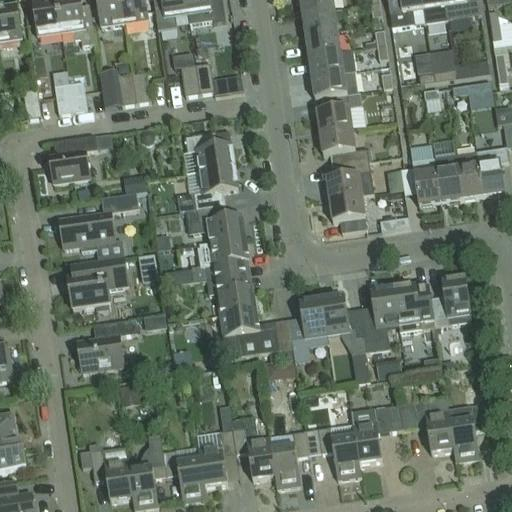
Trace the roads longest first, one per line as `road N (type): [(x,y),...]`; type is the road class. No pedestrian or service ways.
road 1 (residential): [(269,105),(28,137),(17,159),(62,511)]
road 2 (residential): [(511,281),(499,252),(475,242),(316,258),(298,253),(286,236),(269,105)]
road 3 (residential): [(358,511),(511,489)]
